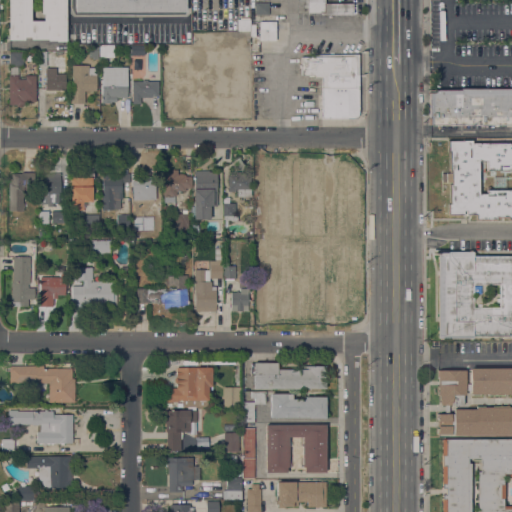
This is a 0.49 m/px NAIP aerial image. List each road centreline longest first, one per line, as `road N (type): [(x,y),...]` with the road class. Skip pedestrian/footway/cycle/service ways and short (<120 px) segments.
road 1 (primary): [(395,511),(396,61)]
road 2 (residential): [(395,136),(0,138)]
road 3 (residential): [(394,340),(0,340)]
road 4 (residential): [(130,511),(130,340)]
road 5 (residential): [(352,511),(352,341)]
